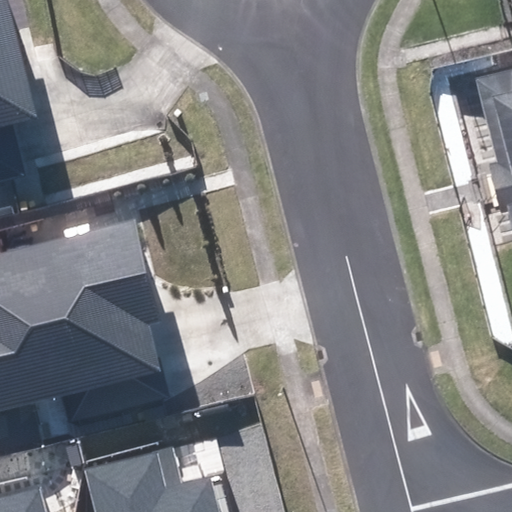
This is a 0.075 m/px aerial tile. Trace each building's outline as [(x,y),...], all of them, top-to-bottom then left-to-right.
[(0,0),(0,175),(31,168),(19,116),(48,109),(21,0),(0,0)] [(511,70),(485,77),(506,160),(498,162),(509,207),(511,206),(511,70)] [(0,409),(172,364),(159,316),(173,312),(147,213),(0,251),(0,409)] [(220,511),(211,476),(179,484),(170,448),(85,470),(95,511),(220,511)] [(0,511),(45,511),(39,487),(0,496),(0,511)]
